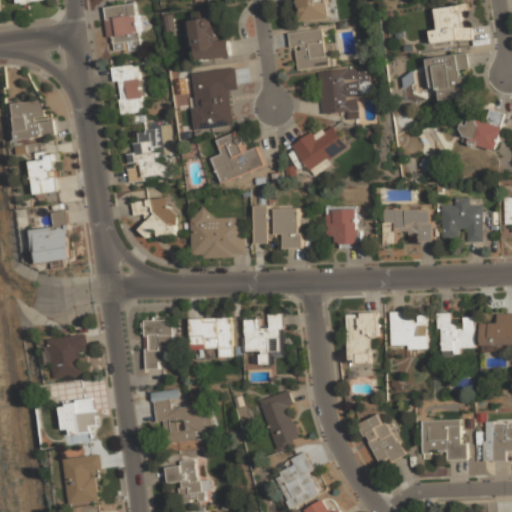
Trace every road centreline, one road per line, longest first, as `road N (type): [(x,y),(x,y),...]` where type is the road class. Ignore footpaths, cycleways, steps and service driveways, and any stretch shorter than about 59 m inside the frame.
road 1 (residential): [(110,286),(511,270)]
road 2 (residential): [(110,286),(74,35)]
road 3 (residential): [(310,278),(330,424),(382,511)]
road 4 (residential): [(139,511),(110,286)]
road 5 (residential): [(382,511),(419,489),(511,485)]
